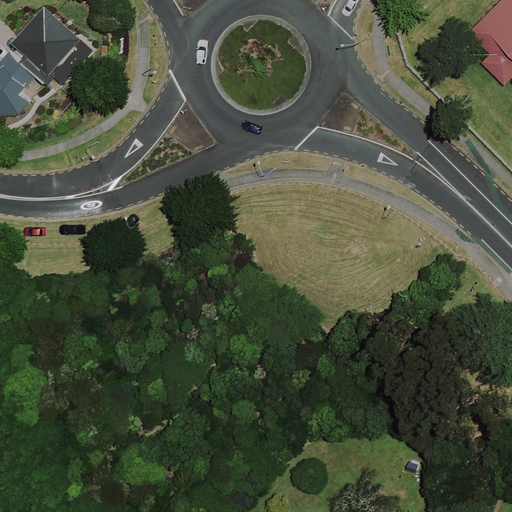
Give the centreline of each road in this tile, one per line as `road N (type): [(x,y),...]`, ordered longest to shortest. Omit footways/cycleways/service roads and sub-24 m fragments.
road 1 (residential): [(251,130),(232,150),(177,174),(74,197)]
road 2 (tertiary): [(326,66),(422,142),(458,192)]
road 3 (tertiary): [(458,192),(399,159),(289,123)]
road 4 (residential): [(74,197),(116,171),(194,76)]
